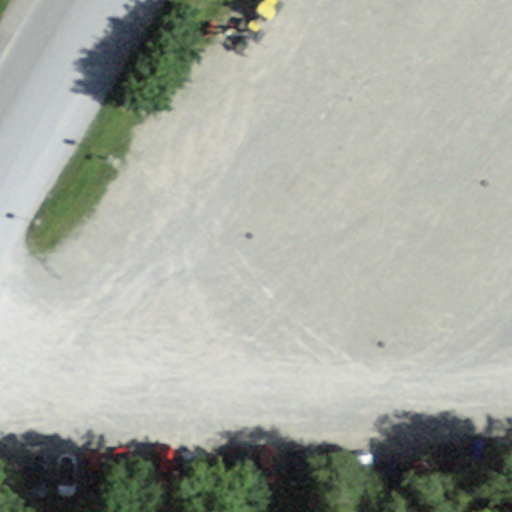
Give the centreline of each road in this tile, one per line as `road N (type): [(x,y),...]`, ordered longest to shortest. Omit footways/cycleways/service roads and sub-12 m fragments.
road 1 (unknown): [(485,391),(472,293),(479,252),(511,204)]
road 2 (secondary): [(64,0),(0,114)]
